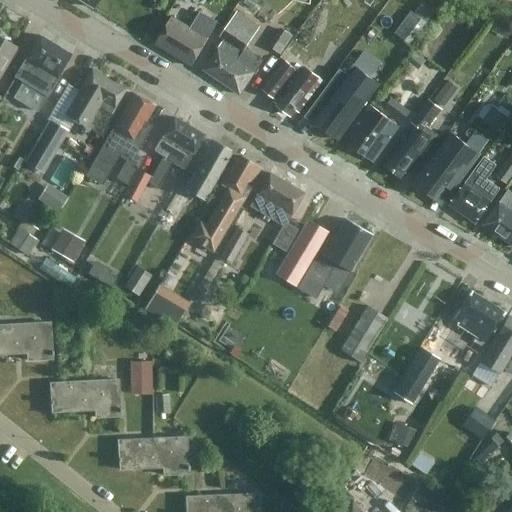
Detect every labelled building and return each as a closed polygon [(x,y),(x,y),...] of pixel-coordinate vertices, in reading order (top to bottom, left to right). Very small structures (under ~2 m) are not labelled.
[(433,15),(420,5),(414,13),(411,11),(395,33),(413,47),(430,25),(428,23),(433,15)] [(224,39),(204,70),(240,94),(252,75),(253,75),(258,67),(264,58),(246,47),(260,26),(236,11),(220,36),(224,39)] [(190,28),(171,16),(155,44),(191,66),(217,23),(200,12),(190,28)] [(491,31),(508,39),(511,30),(511,24),(497,17),(491,31)] [(268,46),(280,54),(292,36),(281,28),(268,46)] [(46,79),(56,85),(61,75),(60,74),(71,54),(39,35),(22,64),(31,69),(25,79),(20,76),(8,97),(28,109),(46,79)] [(0,73),(16,47),(0,38),(0,73)] [(418,70),(426,59),(413,50),(405,60),(418,70)] [(305,67),(308,64),(296,54),(289,64),(285,61),(263,89),(279,102),(276,105),(290,115),(295,110),(299,113),(309,100),(310,101),(323,82),(325,84),(339,67),(329,60),(317,76),(305,67)] [(379,84),(353,65),(346,74),(339,69),(304,117),(338,139),(379,84)] [(110,114),(125,89),(91,69),(76,94),(64,116),(73,121),(85,128),(98,106),(110,114)] [(444,106),(458,88),(448,80),(434,99),(444,106)] [(139,144),(147,129),(141,125),(142,123),(144,121),(153,105),(133,94),(113,129),(112,129),(102,147),(93,163),(107,171),(116,155),(125,161),(116,178),(126,184),(142,157),(134,153),(135,151),(139,144)] [(384,108),(402,122),(410,112),(391,98),(384,108)] [(409,175),(438,136),(428,128),(442,109),(429,99),(408,127),(385,157),(389,160),(385,165),(400,177),(404,172),(409,175)] [(399,127),(369,105),(348,135),(355,140),(351,145),(365,156),(369,150),(377,156),(399,127)] [(183,169),(203,135),(173,117),(153,151),(163,156),(147,182),(158,189),(173,163),(183,169)] [(48,121),(23,163),(42,174),(67,132),(48,121)] [(451,189),(467,168),(468,169),(480,154),(452,133),(415,182),(423,188),(421,191),(432,198),(443,183),(451,189)] [(231,151),(212,140),(184,189),(203,200),(231,151)] [(213,252),(236,211),(261,169),(238,155),(221,184),(228,188),(207,224),(199,219),(188,237),(213,252)] [(511,155),(497,177),(508,184),(511,178),(511,155)] [(449,204),(475,223),(500,189),(486,180),(496,166),(483,157),(449,204)] [(136,170),(123,195),(136,201),(149,176),(136,170)] [(272,244),(284,251),(296,229),(285,223),(303,193),(268,173),(249,206),(282,226),(272,244)] [(69,199),(49,185),(39,200),(60,213),(69,199)] [(511,192),(508,190),(483,224),(511,244),(511,192)] [(371,234),(345,219),(308,282),(320,289),(331,270),(330,269),(334,262),(349,271),(371,234)] [(27,256),(38,241),(18,227),(7,243),(27,256)] [(247,234),(235,228),(219,257),(232,263),(247,234)] [(59,239),(52,251),(73,263),(80,251),(59,239)] [(294,284),(315,249),(297,239),(276,274),(294,284)] [(138,295),(151,274),(136,265),(123,286),(138,295)] [(107,274),(101,283),(111,288),(116,279),(107,274)] [(477,338),(484,342),(504,312),(471,291),(453,319),(457,322),(449,335),(470,349),(477,338)] [(154,293),(145,309),(175,326),(184,310),(154,293)] [(367,305),(340,349),(360,362),(387,318),(367,305)] [(511,318),(507,316),(481,361),(499,372),(502,367),(511,372),(511,318)] [(15,324),(17,353),(26,353),(27,360),(51,359),(49,322),(15,324)] [(0,354),(17,353),(15,324),(0,325),(0,354)] [(422,348),(394,391),(411,402),(439,358),(422,348)] [(283,381),(290,371),(270,358),(263,368),(283,381)] [(83,381),(85,410),(94,410),(95,417),(119,416),(117,379),(83,381)] [(85,410),(83,381),(49,383),(51,412),(85,410)] [(154,395),(156,413),(169,412),(167,394),(154,395)] [(494,420),(474,406),(461,426),(481,439),(494,420)] [(411,449),(418,431),(395,422),(388,439),(411,449)] [(492,441),(471,461),(478,469),(499,448),(497,446),(503,440),(496,432),(489,438),(492,441)] [(511,448),(511,434),(509,432),(502,438),(511,448)] [(185,437),(151,439),(153,468),(162,467),(163,475),(187,474),(185,437)] [(153,468),(151,439),(117,440),(119,469),(153,468)] [(374,485),(357,464),(345,474),(363,494),(374,485)] [(219,495),(219,511),(253,511),(253,494),(219,495)] [(219,511),(219,495),(185,497),(185,511),(219,511)] [(362,511),(353,501),(339,511),(362,511)] [(486,511),(482,502),(462,511),(486,511)]
